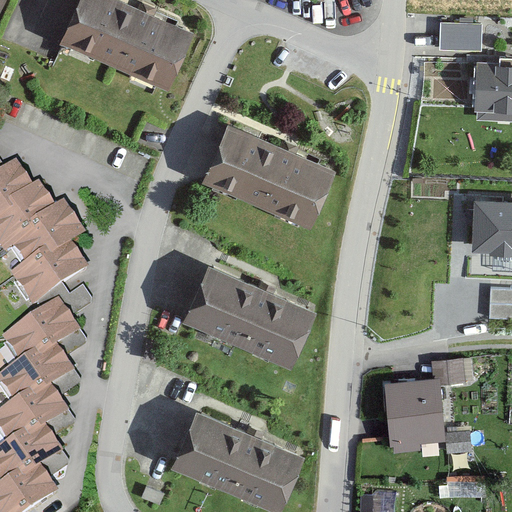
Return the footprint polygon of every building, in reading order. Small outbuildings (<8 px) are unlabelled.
[(83,0),(70,32),(174,79),(199,23),(147,0),(83,0)] [(440,49),(481,49),(481,26),(440,25),(440,49)] [(478,112),(511,113),(511,63),(480,62),(478,112)] [(213,174),(317,221),(342,165),(237,117),(213,174)] [(0,213),(40,187),(23,162),(0,177),(0,213)] [(40,187),(0,213),(0,230),(10,246),(18,240),(65,209),(47,182),(40,187)] [(511,198),(479,197),(477,243),(511,244),(511,198)] [(65,209),(18,240),(35,267),(74,241),(90,230),(73,204),(65,209)] [(74,241),(35,267),(22,275),(39,301),(91,267),(74,241)] [(193,316),(297,363),(322,306),(217,259),(193,316)] [(511,282),(492,282),(491,315),(511,315),(511,282)] [(28,364),(64,341),(85,326),(68,300),(11,338),(28,364)] [(64,341),(28,364),(7,378),(24,403),(56,382),(80,366),(64,341)] [(435,378),(390,381),(394,448),(449,444),(449,452),(475,450),(473,428),(450,429),(447,383),(469,381),(467,358),(434,360),(435,378)] [(56,382),(24,403),(0,418),(0,425),(14,447),(51,423),(74,408),(56,382)] [(182,464),(286,511),(311,455),(206,407),(182,464)] [(51,423),(14,447),(0,456),(0,467),(13,487),(46,466),(69,450),(51,423)] [(46,466),(13,487),(0,496),(0,511),(37,511),(65,494),(46,466)]
